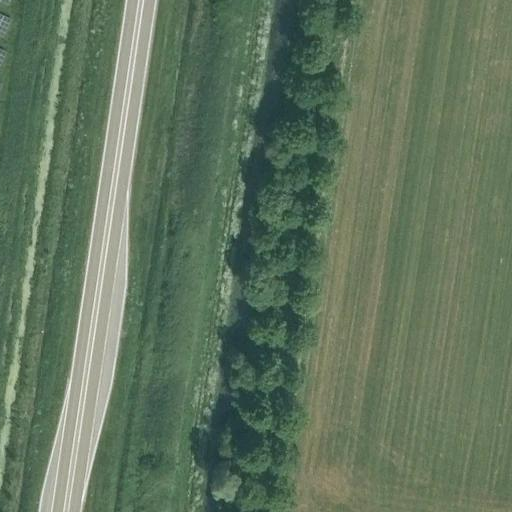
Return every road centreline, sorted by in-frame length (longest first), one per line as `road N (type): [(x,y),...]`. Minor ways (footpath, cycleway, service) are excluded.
road 1 (track): [(254,511),(332,0)]
road 2 (primary): [(67,511),(142,0)]
